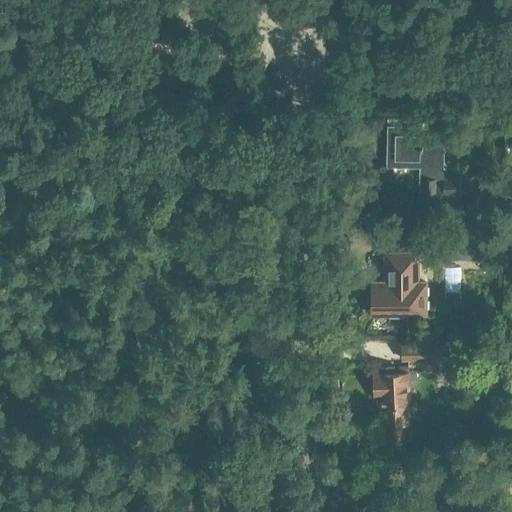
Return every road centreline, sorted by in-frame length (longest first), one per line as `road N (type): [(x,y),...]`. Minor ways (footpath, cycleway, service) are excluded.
road 1 (residential): [(309,498),(300,312),(304,58),(511,63)]
road 2 (residential): [(309,498),(511,471)]
